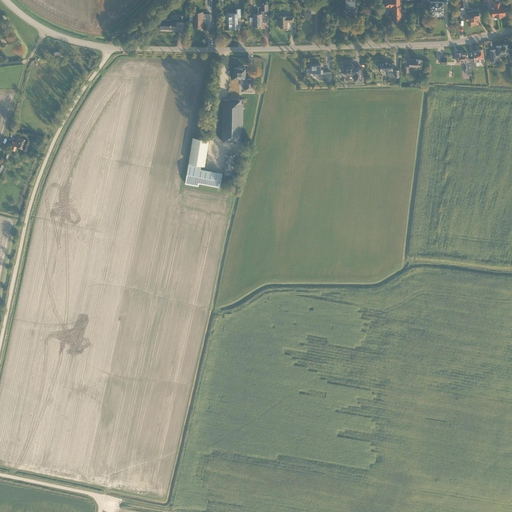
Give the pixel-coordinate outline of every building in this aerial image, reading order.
[(357,13),(357,6),(355,6),(354,0),(345,0),(345,6),(344,6),(343,13),(357,13)] [(389,6),(392,6),(392,13),(394,13),(394,19),(401,19),(401,14),(403,14),(403,10),(401,10),(401,6),(399,6),(399,0),(385,0),(385,6),(389,6)] [(505,11),(507,11),(507,7),(504,7),(504,4),(502,5),(501,0),(492,0),(493,7),(491,7),(492,18),(493,18),(494,19),(495,19),(496,18),(497,18),(500,17),(500,15),(505,15),(505,11)] [(443,14),(443,1),(430,1),(430,13),(443,14)] [(253,13),(253,16),(250,16),(250,22),(253,21),(253,26),(262,25),(262,22),(268,22),(268,3),(261,3),(261,4),(260,5),(261,6),(261,13),(253,13)] [(311,12),(318,12),(318,4),(311,4),(311,7),(304,7),(304,17),(311,17),(311,12)] [(238,17),(241,16),(241,8),(236,8),(236,13),(226,13),(226,21),(229,21),(229,28),(238,28),(238,27),(239,27),(239,25),(238,25),(238,17)] [(478,17),(479,17),(478,10),(467,11),(467,15),(466,15),(466,20),(468,20),(468,24),(469,24),(470,25),(471,25),(472,24),(478,23),(478,17)] [(203,22),(211,22),(211,13),(203,13),(203,12),(193,12),(194,18),(193,18),(193,22),(194,26),(203,26),(203,22)] [(176,22),(180,22),(184,22),(184,15),(179,15),(179,18),(171,18),(171,19),(160,19),(160,29),(176,29),(176,22)] [(287,22),(294,22),(294,16),(287,16),(279,16),(279,27),(287,27),(287,22)] [(498,55),(511,53),(511,49),(509,49),(509,48),(508,48),(507,44),(496,46),(496,50),(489,50),(491,62),(499,61),(498,55)] [(470,59),(471,66),(476,65),(479,65),(479,61),(480,61),(479,58),(480,58),(480,61),(484,60),(483,48),(478,49),(478,50),(473,51),(474,58),(470,59)] [(472,74),(471,66),(470,59),(468,59),(467,53),(462,53),(461,52),(457,53),(457,58),(456,58),(457,62),(464,61),(464,62),(466,61),(466,65),(466,68),(465,68),(466,75),(472,74)] [(411,67),(412,67),(417,67),(416,68),(421,68),(421,64),(422,63),(423,60),(422,59),(421,59),(410,58),(409,66),(404,66),(403,73),(408,74),(408,73),(411,73),(411,67)] [(394,76),(399,76),(399,69),(392,70),(392,62),(388,62),(388,61),(384,62),(380,62),(380,64),(379,64),(378,64),(378,66),(378,67),(378,68),(379,69),(380,69),(380,70),(388,70),(388,74),(394,73),(394,76)] [(314,72),(319,77),(325,77),(325,78),(331,78),(332,78),(332,71),(331,71),(323,72),(323,68),(321,68),(321,63),(310,64),(310,68),(307,68),(306,68),(307,75),(311,74),(311,72),(314,72)] [(362,80),(361,67),(353,67),(353,65),(351,63),(347,63),(346,64),(346,67),(344,67),(344,73),(348,73),(348,74),(354,74),(354,80),(362,80)] [(255,90),(255,77),(249,77),(249,73),(247,71),(246,71),(246,66),(234,66),(234,78),(238,78),(238,77),(244,77),(244,80),(245,80),(245,89),(255,90)] [(222,140),(243,141),(243,98),(222,98),(222,140)] [(17,134),(15,140),(14,141),(12,141),(10,148),(15,150),(16,146),(22,148),(25,139),(20,138),(20,135),(17,134)] [(203,165),(208,139),(192,137),(188,163),(203,165)] [(225,156),(225,176),(235,176),(235,156),(225,156)] [(220,186),(222,172),(201,168),(201,165),(188,163),(184,183),(199,185),(199,182),(220,186)]
